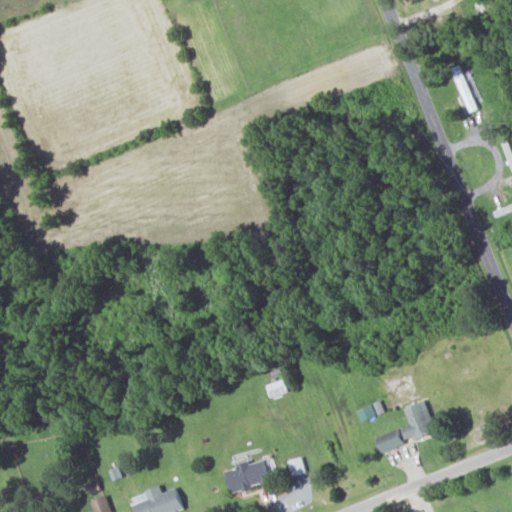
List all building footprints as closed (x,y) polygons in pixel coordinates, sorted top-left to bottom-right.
[(267,385),(272,398),(289,392),(284,379),(267,385)] [(437,432),(428,401),(406,406),(412,425),(404,427),(408,440),(437,432)] [(377,415),(371,404),(357,411),(363,422),(377,415)] [(384,452),(406,444),(400,428),(378,437),(384,452)] [(308,472),(303,457),(291,460),(296,476),(308,472)] [(227,471),(235,495),(273,483),(266,460),(251,464),(249,459),(237,463),(238,468),(227,471)] [(187,511),(179,487),(165,492),(163,486),(133,497),(138,511),(187,511)] [(96,511),(113,511),(108,496),(93,500),(96,511)]
